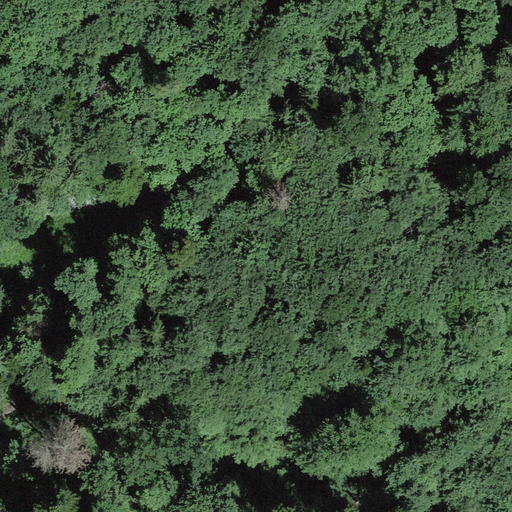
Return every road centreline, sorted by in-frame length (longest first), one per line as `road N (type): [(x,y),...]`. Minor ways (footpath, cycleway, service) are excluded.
road 1 (track): [(0,221),(50,218),(206,169),(418,43),(511,26)]
road 2 (track): [(511,392),(330,495),(162,506),(100,471),(119,399)]
road 3 (track): [(0,460),(119,399),(206,169)]
